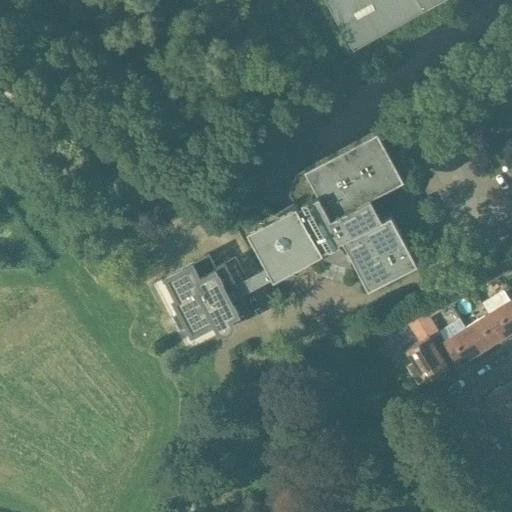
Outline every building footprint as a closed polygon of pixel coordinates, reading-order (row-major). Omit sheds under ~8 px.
[(326,0),(353,49),(424,10),(440,0),(326,0)] [(403,177),(377,128),(310,165),(322,187),(251,225),(272,263),(277,274),(343,239),(368,285),(418,259),(391,209),(382,214),(371,194),(403,177)] [(235,305),(244,300),(240,294),(241,292),(235,281),(234,282),(223,262),(216,266),(209,254),(167,276),(179,297),(176,298),(181,308),(175,311),(182,324),(188,321),(193,330),(215,319),(219,327),(226,329),(234,325),(236,318),(233,313),(238,310),(235,305)] [(501,262),(490,268),(497,278),(506,272),(501,262)] [(488,283),(497,278),(490,268),(482,273),(488,283)] [(456,288),(445,294),(452,304),(462,299),(456,288)] [(443,309),(452,304),(445,294),(437,299),(443,309)] [(511,301),(510,299),(488,312),(503,336),(511,330),(511,301)] [(410,306),(411,307),(401,313),(419,339),(406,347),(414,361),(408,365),(418,382),(424,378),(425,380),(448,366),(431,337),(440,331),(420,300),(410,306)] [(488,312),(466,326),(481,350),(503,336),(488,312)] [(481,350),(466,326),(443,341),(458,364),(481,350)] [(511,380),(489,395),(503,417),(511,411),(511,380)] [(511,411),(503,417),(511,432),(511,411)]
